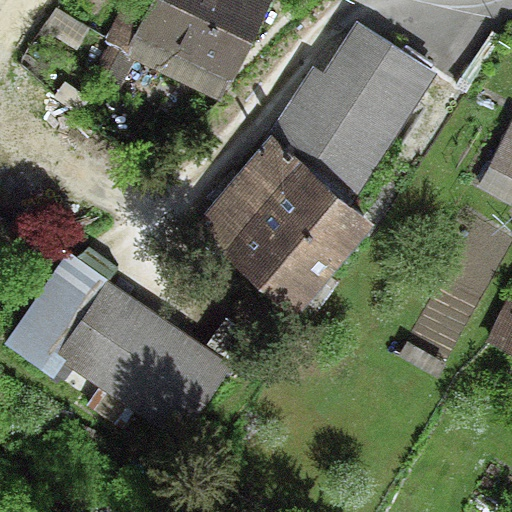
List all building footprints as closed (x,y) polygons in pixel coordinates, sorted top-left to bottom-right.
[(0,49),(3,52),(38,3),(34,0),(4,0),(0,7),(0,49)] [(221,66),(227,69),(260,1),(257,0),(148,0),(145,7),(131,0),(124,0),(104,40),(209,91),(221,66)] [(359,216),(342,202),(427,72),(384,45),(378,55),(347,35),(320,76),(310,70),(262,143),(264,145),(199,221),(287,301),(359,216)] [(511,115),(487,164),(511,176),(511,115)] [(222,366),(101,283),(56,348),(177,431),(222,366)] [(511,286),(486,340),(511,352),(511,286)] [(264,511),(233,494),(222,511),(264,511)]
